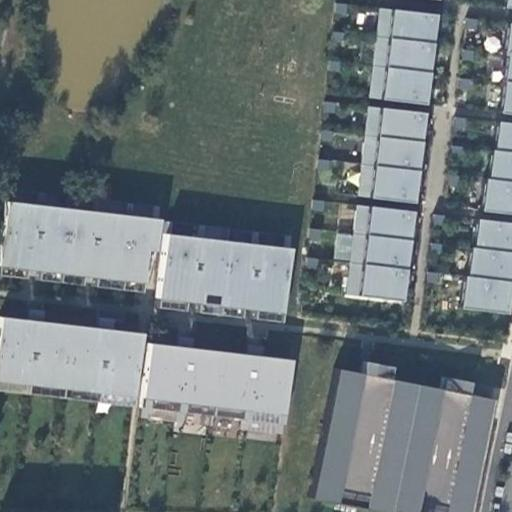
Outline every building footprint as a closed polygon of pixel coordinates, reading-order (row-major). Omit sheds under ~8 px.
[(345,4),(335,3),(334,13),(344,14),(345,4)] [(432,14),(378,8),(374,38),(429,44),(432,14)] [(475,19),(464,18),(463,28),(474,29),(475,19)] [(504,53),(497,112),(511,113),(511,23),(504,22),(501,53),(504,53)] [(342,32),(332,31),(331,41),(341,42),(342,32)] [(429,44),(374,38),(371,67),(425,73),(429,44)] [(471,50),(461,49),(460,59),(470,60),(471,50)] [(339,61),(328,60),(327,70),(337,71),(339,61)] [(425,73),(371,67),(368,97),(422,103),(425,73)] [(468,78),(458,77),(456,87),(467,89),(468,78)] [(334,102),(324,101),(323,111),(333,112),(334,102)] [(421,112),(366,106),(363,136),(417,142),(421,112)] [(463,117),(453,116),(452,126),(462,127),(463,117)] [(511,122),(494,121),(491,149),(488,149),(485,178),(482,178),(478,209),(511,213),(511,122)] [(330,131),(320,130),(319,140),(329,141),(330,131)] [(417,142),(363,136),(360,165),(414,171),(417,142)] [(460,146),(450,144),(449,155),(459,156),(460,146)] [(327,160),(317,159),(316,169),(326,170),(327,160)] [(414,171),(360,165),(356,195),(411,201),(414,171)] [(457,175),(447,174),(445,184),(456,185),(457,175)] [(156,220),(4,201),(0,231),(0,264),(141,282),(145,250),(153,251),(156,220)] [(410,211),(355,205),(352,235),(407,241),(410,211)] [(443,215),(432,213),(431,224),(441,225),(443,215)] [(511,222),(474,218),(470,247),(467,246),(464,275),(461,275),(457,306),(504,312),(508,284),(511,284),(511,271),(511,222)] [(319,229),(309,228),(308,238),(318,239),(319,229)] [(288,248),(163,233),(155,297),(184,301),(188,259),(200,260),(195,302),(240,307),(245,266),(257,267),(252,308),(280,312),(288,248)] [(403,270),(407,241),(352,235),(348,264),(403,270)] [(439,243),(429,242),(428,252),(438,253),(439,243)] [(316,258),(306,257),(305,267),(315,268),(316,258)] [(188,259),(184,301),(195,302),(200,260),(188,259)] [(399,300),(403,270),(348,264),(345,293),(399,300)] [(257,267),(245,266),(240,307),(252,308),(257,267)] [(436,272),(426,271),(425,281),(435,282),(436,272)] [(139,333),(0,317),(0,380),(132,396),(139,333)] [(148,343),(141,406),(147,406),(175,410),(182,410),(210,414),(209,424),(210,424),(211,414),(239,417),(246,418),(274,421),(281,422),(288,359),(148,343)] [(308,498),(380,511),(469,511),(491,399),(333,369),(308,498)] [(473,392),(474,381),(440,377),(439,389),(473,392)]
